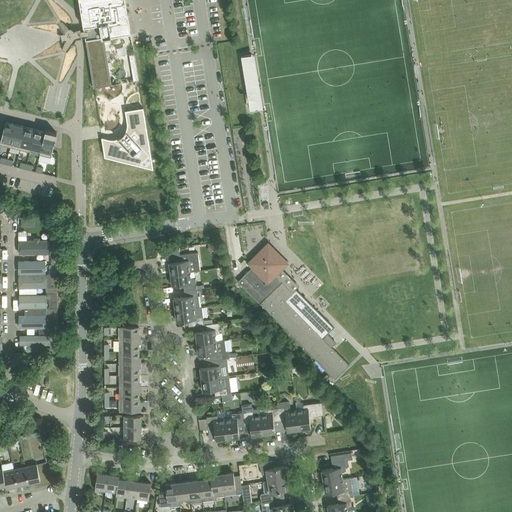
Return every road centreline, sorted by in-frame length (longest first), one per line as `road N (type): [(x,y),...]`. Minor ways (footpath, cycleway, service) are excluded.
road 1 (residential): [(80,415),(81,239),(259,214)]
road 2 (residential): [(312,511),(297,441),(176,464)]
road 3 (residential): [(6,391),(10,222)]
road 4 (residential): [(155,316),(184,356),(193,426),(172,438)]
road 5 (residential): [(172,438),(154,426),(155,316)]
